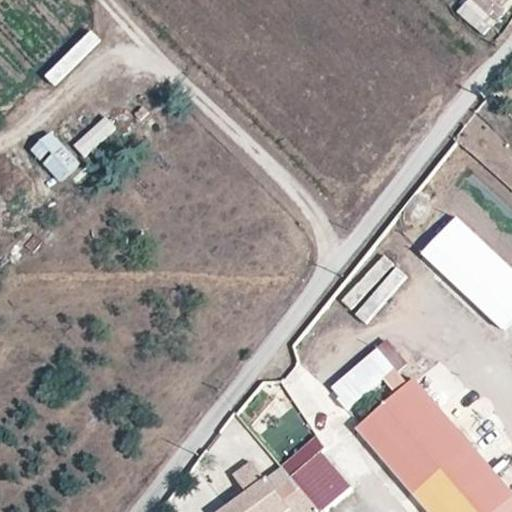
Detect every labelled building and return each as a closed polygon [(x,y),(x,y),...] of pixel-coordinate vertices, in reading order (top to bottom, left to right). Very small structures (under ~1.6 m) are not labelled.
[(486,37),(511,7),(511,0),(469,0),(459,12),(486,37)] [(75,146),(87,159),(118,129),(107,116),(75,146)] [(511,123),(501,139),(511,145),(511,123)] [(52,131),(30,152),(64,187),(86,166),(52,131)] [(511,267),(458,218),(446,230),(483,263),(472,275),(511,310),(511,267)] [(380,349),(334,390),(341,399),(339,400),(346,409),(395,366),(380,349)] [(511,511),(511,491),(416,380),(359,429),(430,511),(511,511)] [(289,472),(309,454),(266,406),(246,423),(289,472)] [(243,490),(264,479),(254,460),(233,471),(243,490)] [(323,511),(284,468),(222,511),(323,511)] [(337,476),(318,483),(326,506),(345,499),(337,476)]
